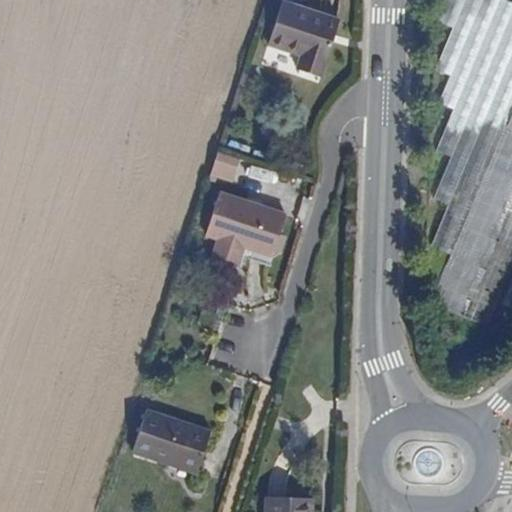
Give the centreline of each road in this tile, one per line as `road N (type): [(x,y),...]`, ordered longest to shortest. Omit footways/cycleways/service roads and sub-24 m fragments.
road 1 (residential): [(251,346),(280,319),(348,124),(363,111),(383,110)]
road 2 (tertiary): [(383,110),(381,364)]
